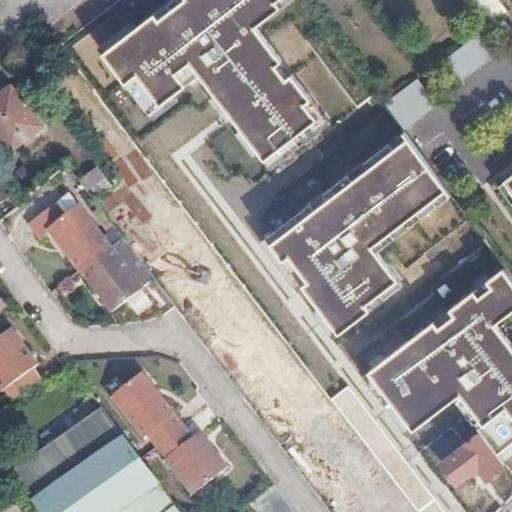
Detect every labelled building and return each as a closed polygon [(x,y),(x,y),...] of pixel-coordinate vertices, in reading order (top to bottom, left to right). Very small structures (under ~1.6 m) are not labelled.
[(112,0),(55,43),(414,511),(448,511),(167,144),(161,136),(118,80),(156,50),(174,36),(146,0),(112,0)] [(146,0),(174,36),(185,49),(249,0),(146,0)] [(369,0),(305,0),(383,104),(423,72),(369,0)] [(511,15),(506,8),(490,21),(511,49),(511,15)] [(484,239),(511,215),(511,123),(497,104),(477,119),(458,95),(446,104),(431,83),(457,64),(480,95),(507,75),(474,33),(423,72),(383,104),(484,239)] [(161,136),(167,144),(205,114),(156,50),(118,80),(161,136)] [(290,64),(289,134),(289,140),(330,141),(330,98),(309,98),(309,64),(290,64)] [(0,138),(8,149),(39,126),(9,86),(0,92),(0,138)] [(479,429),(505,466),(511,460),(511,409),(442,319),(348,197),(308,142),(297,150),(351,219),(385,262),(392,283),(406,326),(479,429)] [(97,165),(83,180),(98,194),(112,180),(97,165)] [(0,198),(9,191),(0,179),(0,198)] [(295,262),(333,232),(297,186),(254,219),(290,265),(295,262)] [(108,312),(152,278),(131,250),(118,261),(74,204),(60,215),(48,199),(22,220),(34,236),(43,229),(108,312)] [(511,215),(484,239),(505,267),(511,276),(511,215)] [(385,262),(351,219),(333,232),(295,262),(340,322),(392,283),(385,262)] [(0,384),(12,400),(43,378),(36,368),(41,364),(14,326),(0,336),(0,384)] [(183,423),(144,370),(111,394),(142,436),(146,432),(165,456),(163,458),(191,495),(227,468),(198,430),(190,437),(181,425),(183,423)] [(2,456),(16,475),(43,511),(180,511),(92,393),(2,456)] [(487,479),(505,466),(479,429),(454,447),(442,431),(449,425),(438,409),(414,425),(454,481),(468,470),(471,473),(478,468),(487,479)] [(385,478),(345,428),(329,441),(342,457),(326,468),(352,504),(385,478)] [(247,502),(254,511),(290,511),(269,485),(247,502)]
